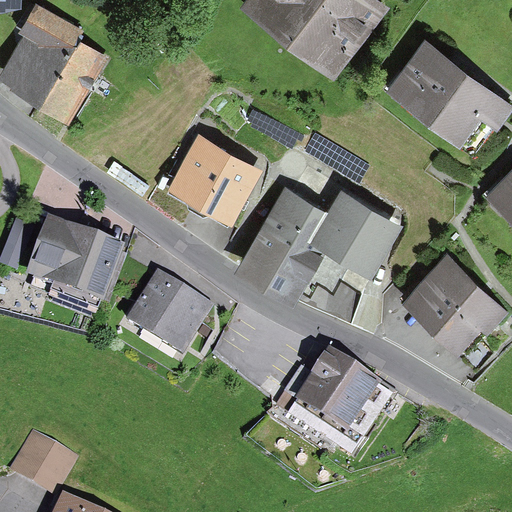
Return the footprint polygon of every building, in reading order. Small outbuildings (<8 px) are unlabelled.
[(0,0),(0,10),(21,5),(21,0),(0,0)] [(334,78),(391,7),(382,0),(244,0),(241,5),(334,78)] [(18,31),(24,35),(0,74),(0,80),(68,122),(107,57),(78,40),(83,32),(35,3),(18,31)] [(498,128),(511,109),(511,102),(427,38),(387,90),(460,145),(482,117),(498,128)] [(199,215),(211,211),(234,224),(265,169),(198,132),(167,187),(186,198),(188,209),(199,215)] [(511,168),(486,196),(511,220),(511,168)] [(361,294),(371,277),(310,240),(327,211),(285,186),(235,270),(295,305),(303,292),(309,296),(316,285),(328,292),(336,279),(350,286),(361,294)] [(327,211),(310,240),(371,277),(403,224),(342,187),(327,211)] [(22,257),(32,213),(14,209),(4,253),(22,257)] [(26,280),(32,282),(29,289),(49,296),(47,300),(97,319),(102,307),(104,308),(126,249),(48,221),(26,280)] [(464,358),(509,312),(448,253),(403,299),(464,358)] [(215,306),(157,271),(125,325),(184,359),(215,306)] [(397,394),(329,351),(315,374),(302,366),(269,417),(323,451),(327,443),(352,459),(363,442),(366,444),(397,394)] [(9,471),(55,497),(78,456),(32,430),(9,471)] [(103,511),(63,494),(55,511),(103,511)]
